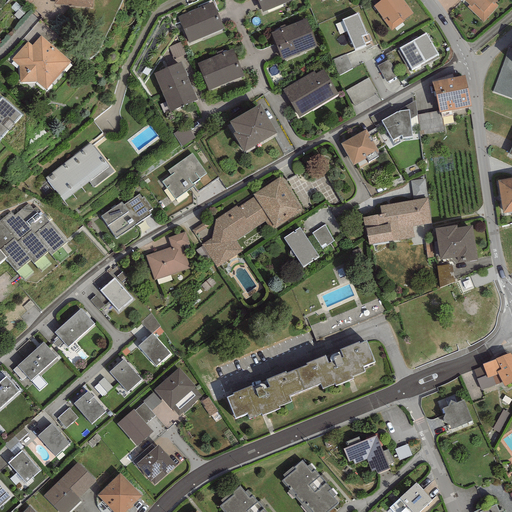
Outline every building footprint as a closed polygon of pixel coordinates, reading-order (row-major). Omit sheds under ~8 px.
[(0,0),(0,13),(13,0),(0,0)] [(53,0),(53,10),(95,12),(95,0),(53,0)] [(299,0),(258,0),(265,16),(300,1),(299,0)] [(414,18),(402,0),(380,0),(383,5),(376,10),(392,33),(414,18)] [(501,3),(497,0),(459,0),(458,2),(482,24),(501,3)] [(216,5),(179,20),(190,47),(227,32),(216,5)] [(358,14),(341,21),(354,51),(371,44),(358,14)] [(306,19),(271,34),(283,63),(318,48),(306,19)] [(425,34),(399,49),(412,71),(438,56),(425,34)] [(31,45),(15,63),(53,96),(79,67),(46,39),(36,49),(31,45)] [(169,45),(173,58),(185,54),(181,41),(169,45)] [(511,46),(503,69),(511,72),(511,46)] [(232,49),(197,65),(210,94),(245,79),(232,49)] [(346,54),(333,59),(339,75),(353,69),(346,54)] [(386,82),(397,77),(388,60),(377,66),(386,82)] [(182,64),(154,74),(168,114),(197,103),(182,64)] [(324,69),(284,92),(299,119),(340,97),(324,69)] [(345,89),(354,106),(377,94),(369,77),(345,89)] [(460,82),(427,91),(435,121),(468,112),(460,82)] [(0,141),(22,117),(1,99),(0,99),(0,141)] [(261,107),(227,125),(244,155),(278,137),(261,107)] [(408,111),(382,121),(392,143),(413,137),(408,111)] [(185,125),(172,134),(182,148),(195,139),(185,125)] [(366,131),(343,145),(355,167),(379,153),(366,131)] [(91,144),(44,181),(61,203),(87,183),(90,187),(112,171),(91,144)] [(193,155),(170,172),(174,177),(163,186),(175,201),(209,175),(193,155)] [(306,213),(282,177),(197,233),(217,263),(234,252),(227,241),(272,212),(283,228),(306,213)] [(511,182),(493,185),(497,218),(511,215),(511,182)] [(141,195),(105,221),(119,240),(155,214),(141,195)] [(428,202),(388,207),(389,216),(365,219),(368,245),(412,240),(411,228),(431,225),(428,202)] [(0,250),(7,259),(17,270),(30,259),(33,263),(47,251),(51,255),(67,242),(36,205),(32,208),(27,203),(13,215),(10,212),(0,220),(0,250)] [(318,258),(299,229),(284,239),(303,268),(318,258)] [(336,244),(326,229),(315,236),(325,252),(336,244)] [(480,229),(442,233),(445,263),(483,260),(480,229)] [(172,249),(148,256),(156,281),(190,270),(184,249),(191,247),(186,232),(169,238),(172,249)] [(454,266),(437,270),(441,289),(458,286),(454,266)] [(114,279),(101,291),(119,311),(132,299),(114,279)] [(80,310),(54,334),(67,349),(94,325),(80,310)] [(170,353),(152,333),(137,346),(156,366),(170,353)] [(372,343),(231,399),(242,426),(297,404),(295,399),(327,386),(329,392),(372,375),(370,369),(381,365),(372,343)] [(44,344),(17,367),(31,382),(57,359),(44,344)] [(511,359),(508,352),(476,368),(484,383),(497,377),(503,389),(511,384),(511,359)] [(141,380),(123,360),(109,373),(127,393),(141,380)] [(178,368),(153,390),(170,409),(172,408),(178,415),(201,396),(194,388),(195,387),(178,368)] [(9,377),(0,385),(0,414),(24,393),(9,377)] [(101,396),(112,388),(104,378),(93,386),(101,396)] [(105,412),(88,392),(74,404),(91,424),(105,412)] [(144,403),(134,411),(145,424),(155,416),(144,403)] [(464,403),(441,412),(450,434),(473,425),(464,403)] [(78,418),(69,408),(57,418),(66,429),(78,418)] [(133,410),(116,423),(136,446),(152,433),(145,424),(134,411),(133,410)] [(69,443),(51,424),(37,437),(55,456),(69,443)] [(12,452),(21,446),(15,436),(5,442),(12,452)] [(382,437),(346,450),(352,465),(375,457),(382,475),(394,470),(382,437)] [(176,466),(158,445),(155,447),(151,444),(133,461),(155,485),(176,466)] [(398,461),(412,455),(407,444),(394,449),(398,461)] [(22,451),(8,464),(25,484),(40,471),(22,451)] [(333,511),(345,502),(304,461),(283,479),(310,511),(333,511)] [(79,463),(48,497),(64,511),(73,511),(100,482),(79,463)] [(123,476),(100,497),(114,511),(131,511),(145,499),(123,476)] [(425,511),(436,502),(417,484),(391,510),(392,511),(425,511)] [(0,485),(0,506),(11,497),(0,485)] [(266,511),(243,485),(220,506),(225,511),(266,511)]
